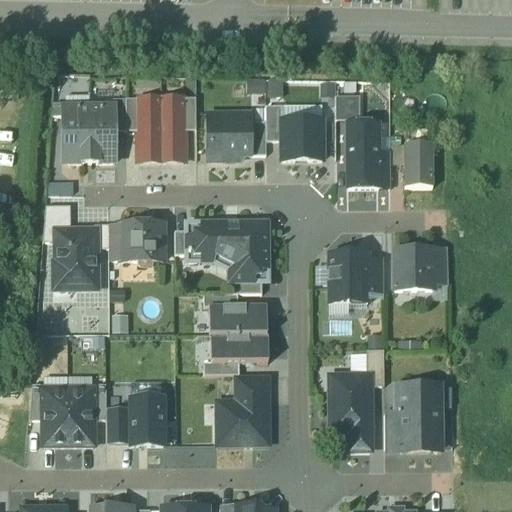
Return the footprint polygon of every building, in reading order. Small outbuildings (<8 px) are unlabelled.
[(358,125),(358,101),(334,102),(334,126),(358,125)] [(138,136),(138,103),(125,104),(125,136),(137,136),(138,136)] [(159,103),(138,103),(138,136),(137,136),(137,167),(160,167),(160,103),(159,103)] [(182,136),(181,103),(160,103),(160,167),(183,167),(183,136),(182,136)] [(195,135),(194,103),(181,103),(182,136),(183,136),(195,135)] [(125,104),(111,104),(111,112),(113,112),(113,136),(125,136),(125,104)] [(281,126),(281,111),(264,111),(264,127),(264,147),(280,147),(280,126),(281,126)] [(88,168),(88,112),(62,112),(62,144),(62,168),(88,168)] [(113,136),(113,112),(111,112),(88,112),(88,168),(113,168),(113,136)] [(234,127),(234,119),(207,119),(207,167),(226,167),(228,165),(238,165),(242,161),(249,161),(249,127),(234,127)] [(321,166),(320,126),(312,126),(296,126),(281,126),(280,126),(280,147),(281,166),(321,166)] [(264,147),(264,127),(249,127),(249,161),(265,161),(264,147)] [(367,129),(346,129),(347,194),(377,193),(377,159),(377,141),(367,141),(367,129)] [(431,149),(403,149),(403,193),(431,193),(431,149)] [(389,159),(377,159),(377,193),(389,193),(389,159)] [(72,208),(73,186),(46,185),(46,208),(72,208)] [(69,235),(69,211),(44,211),(43,235),(54,235),(69,235)] [(259,228),(256,228),(185,229),(185,236),(185,260),(186,261),(186,267),(190,267),(211,266),(228,275),(228,276),(260,276),(266,276),(266,235),(265,235),(265,229),(259,229),(259,228)] [(162,266),(161,229),(120,230),(119,231),(120,265),(120,266),(162,266)] [(108,231),(107,230),(93,230),(93,235),(95,235),(96,254),(108,254),(108,231)] [(120,265),(119,231),(108,231),(108,254),(108,265),(120,265)] [(54,247),(54,235),(43,235),(42,247),(54,247)] [(96,254),(95,235),(93,235),(69,235),(54,235),(54,247),(54,267),(52,267),(53,294),(96,294),(96,254)] [(185,236),(173,236),(174,260),(185,260),(185,236)] [(432,257),(432,255),(394,255),(394,295),(432,295),(432,257)] [(447,289),(446,257),(432,257),(432,289),(447,289)] [(366,263),(366,259),(331,260),(328,263),(328,308),(347,308),(347,300),(366,299),(366,263)] [(382,299),(382,263),(366,263),(366,299),(382,299)] [(261,298),(260,276),(228,276),(229,299),(236,299),(261,298)] [(229,299),(202,299),(202,312),(208,312),(208,311),(237,310),(236,299),(229,299)] [(237,310),(208,311),(208,312),(208,340),(209,341),(265,340),(265,338),(265,310),(261,310),(237,310)] [(265,338),(265,340),(209,341),(209,367),(209,368),(238,368),(267,367),(266,338),(265,338)] [(382,355),(365,355),(365,380),(366,381),(369,381),(369,391),(383,391),(382,355)] [(238,380),(238,368),(209,368),(209,367),(202,367),(203,380),(232,380),(235,380),(238,380)] [(238,380),(235,380),(235,406),(267,406),(267,380),(238,380)] [(369,381),(366,381),(365,380),(329,381),(329,437),(348,437),(348,456),(369,455),(369,391),(369,381)] [(42,393),(42,389),(29,390),(28,425),(41,425),(41,393),(42,393)] [(105,414),(105,389),(91,389),(91,393),(93,393),(93,425),(105,425),(105,414)] [(438,391),(395,391),(395,418),(396,425),(399,425),(399,431),(399,454),(399,455),(410,455),(410,457),(428,457),(428,455),(439,455),(439,435),(438,435),(438,391)] [(67,451),(67,393),(42,393),(41,393),(41,425),(41,451),(67,451)] [(93,425),(93,393),(91,393),(67,393),(67,451),(93,451),(93,425)] [(130,398),(130,403),(130,414),(130,447),(130,451),(162,450),(162,413),(162,399),(130,398)] [(235,406),(223,406),(223,427),(216,427),(216,450),(267,449),(267,406),(235,406)] [(130,447),(130,414),(105,414),(105,425),(105,448),(130,447)] [(395,418),(383,418),(383,431),(399,431),(399,425),(396,425),(395,425),(395,418)] [(399,431),(383,431),(383,454),(399,454),(399,431)]
